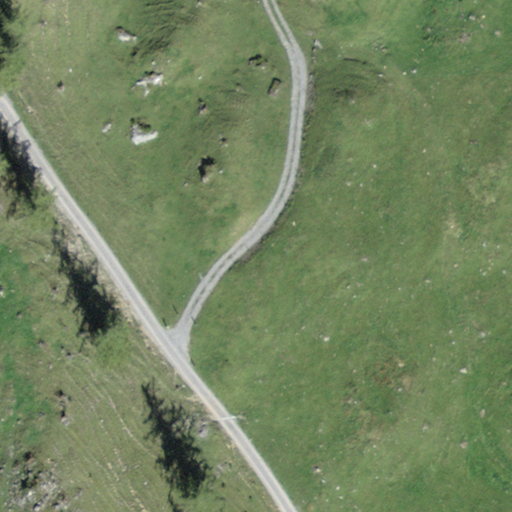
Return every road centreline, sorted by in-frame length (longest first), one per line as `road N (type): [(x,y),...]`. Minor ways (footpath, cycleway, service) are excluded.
road 1 (track): [(511,482),(488,461),(444,271),(446,218),(411,100),(389,70),(291,42),(271,0)]
road 2 (track): [(0,114),(283,511)]
road 3 (track): [(178,358),(208,285),(270,221),(293,169),(300,96),(291,42)]
